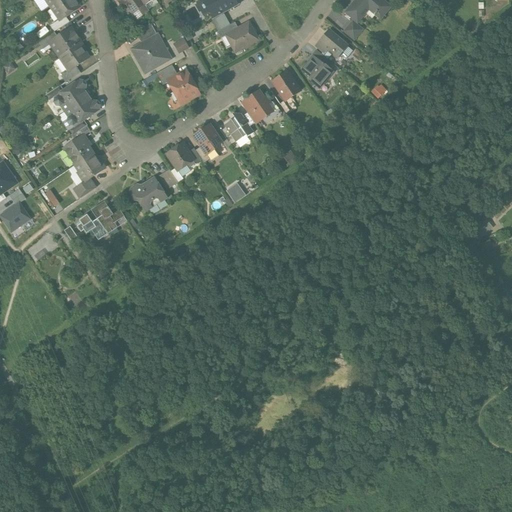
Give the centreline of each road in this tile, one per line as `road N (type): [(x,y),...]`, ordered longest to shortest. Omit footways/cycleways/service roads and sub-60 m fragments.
road 1 (track): [(511,12),(208,226),(57,320),(19,251)]
road 2 (track): [(511,174),(400,283),(76,501)]
road 3 (residential): [(328,0),(302,35),(221,102),(136,158)]
road 4 (residential): [(136,158),(112,118),(98,0)]
road 5 (track): [(11,373),(81,511)]
